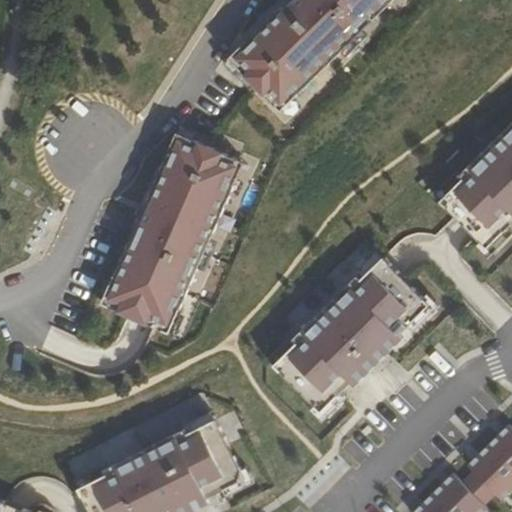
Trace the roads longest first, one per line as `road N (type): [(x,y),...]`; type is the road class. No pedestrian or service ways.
road 1 (residential): [(0,301),(49,276),(241,0)]
road 2 (residential): [(344,511),(472,377),(511,360)]
